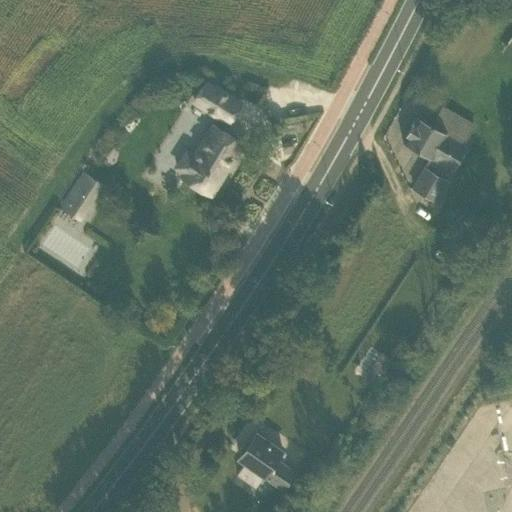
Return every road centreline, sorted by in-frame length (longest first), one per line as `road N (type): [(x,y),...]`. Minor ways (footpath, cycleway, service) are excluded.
road 1 (secondary): [(89,511),(243,299),(413,0)]
road 2 (track): [(17,242),(111,108),(150,75),(215,66),(294,86)]
